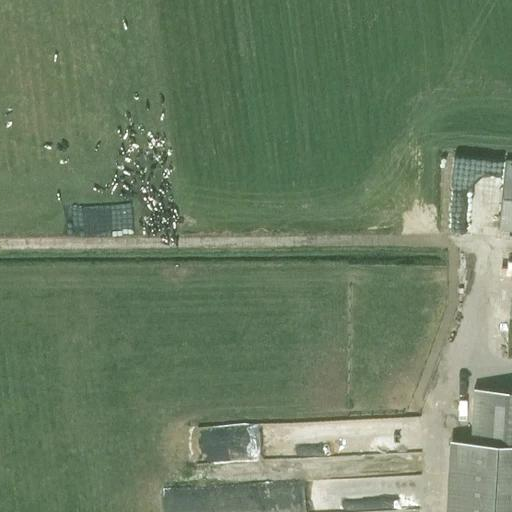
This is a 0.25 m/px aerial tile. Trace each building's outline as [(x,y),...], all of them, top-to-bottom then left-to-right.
[(511,159),(505,158),(498,228),(511,229),(511,159)] [(511,358),(511,352),(511,325),(496,325),(495,357),(511,358)] [(511,511),(511,388),(473,386),(470,440),(449,438),(444,511),(511,511)] [(156,508),(169,509),(170,489),(157,488),(156,508)] [(237,511),(237,489),(197,490),(197,511),(237,511)]
